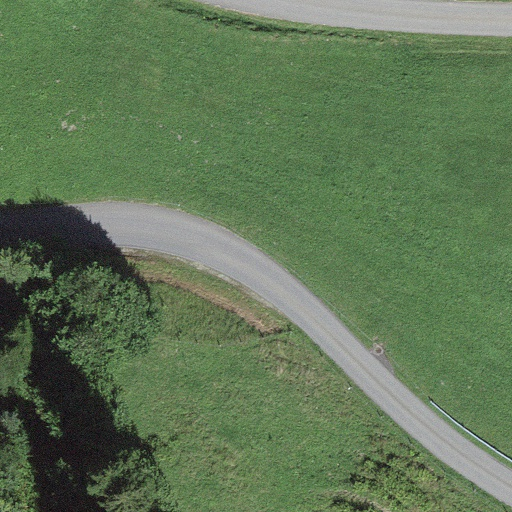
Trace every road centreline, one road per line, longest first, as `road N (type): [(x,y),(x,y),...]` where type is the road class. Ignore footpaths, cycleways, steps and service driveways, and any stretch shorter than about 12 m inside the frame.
road 1 (unclassified): [(511,489),(433,435),(308,311),(211,242),(100,223),(0,227)]
road 2 (unclassified): [(277,0),(511,17)]
